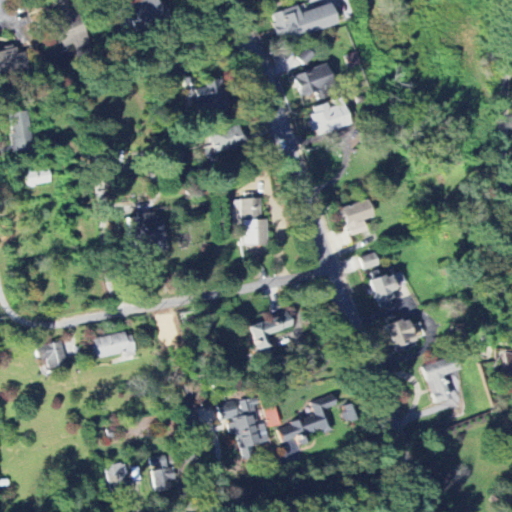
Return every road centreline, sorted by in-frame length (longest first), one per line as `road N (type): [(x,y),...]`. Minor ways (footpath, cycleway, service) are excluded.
road 1 (residential): [(431,511),(236,0)]
road 2 (residential): [(333,266),(41,325),(14,303),(0,248)]
road 3 (residential): [(411,458),(329,490),(208,511),(183,398)]
